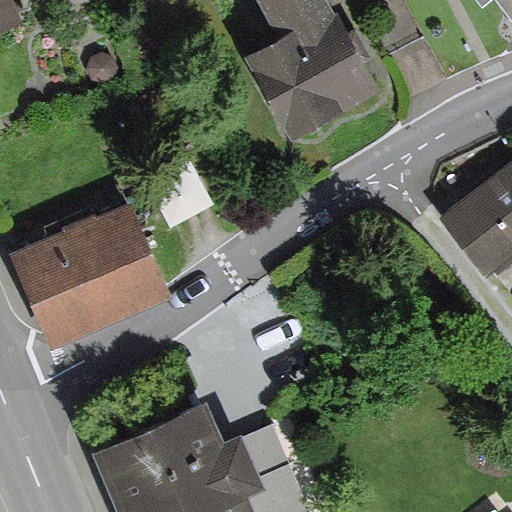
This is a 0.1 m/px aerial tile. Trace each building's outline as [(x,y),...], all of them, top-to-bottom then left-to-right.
[(20,0),(0,0),(0,18),(24,9),(20,0)] [(290,126),(362,86),(314,0),(257,0),(279,38),(250,54),(290,126)] [(511,0),(484,0),(504,26),(511,19),(511,0)] [(511,239),(511,161),(441,217),(479,264),(511,239)] [(17,249),(51,335),(169,287),(134,202),(17,249)] [(242,424),(227,430),(211,394),(99,444),(129,511),(259,511),(248,488),(267,480),(242,424)]
